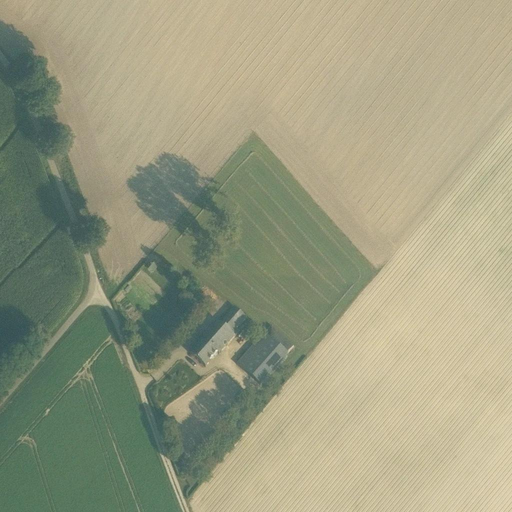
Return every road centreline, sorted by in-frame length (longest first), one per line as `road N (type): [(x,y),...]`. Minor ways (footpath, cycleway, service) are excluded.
road 1 (unclassified): [(100,291),(25,97),(0,56)]
road 2 (unclassified): [(0,404),(100,291)]
road 3 (track): [(141,393),(184,511)]
